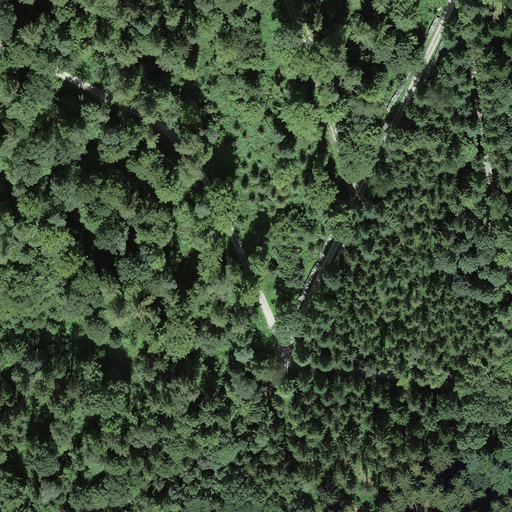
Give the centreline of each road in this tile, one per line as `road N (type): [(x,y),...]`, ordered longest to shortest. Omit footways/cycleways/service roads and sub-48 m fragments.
road 1 (track): [(0,40),(144,115),(194,159),(291,360),(511,397)]
road 2 (track): [(455,0),(302,311),(291,360),(271,377),(197,511)]
road 3 (track): [(456,0),(511,294)]
road 4 (track): [(287,0),(357,196)]
